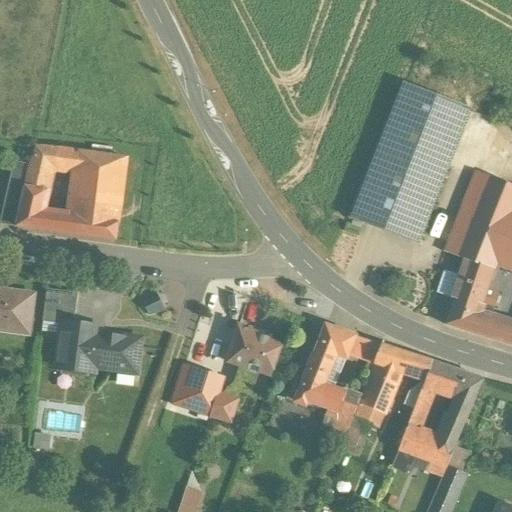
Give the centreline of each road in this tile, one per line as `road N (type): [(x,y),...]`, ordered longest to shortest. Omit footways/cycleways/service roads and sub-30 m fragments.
road 1 (residential): [(292,252),(250,269),(203,269),(0,243)]
road 2 (tertiary): [(292,252),(199,111),(184,59),(147,0)]
road 3 (track): [(118,511),(203,269)]
road 4 (tertiary): [(511,368),(386,324),(292,252)]
